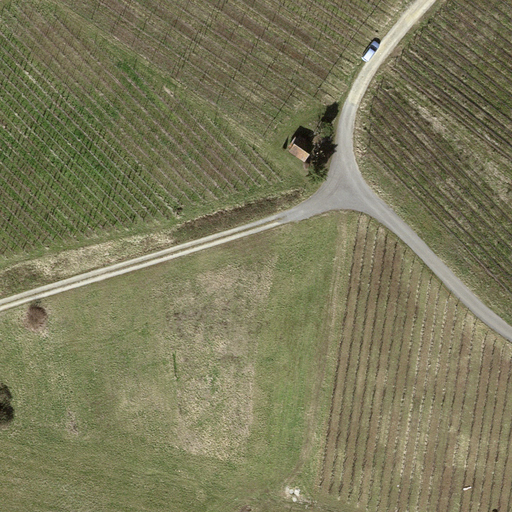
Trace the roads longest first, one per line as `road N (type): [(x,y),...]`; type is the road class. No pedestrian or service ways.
road 1 (track): [(346,185),(294,214),(0,306)]
road 2 (track): [(511,332),(346,185)]
road 3 (track): [(346,185),(353,102),(389,40),(426,0)]
